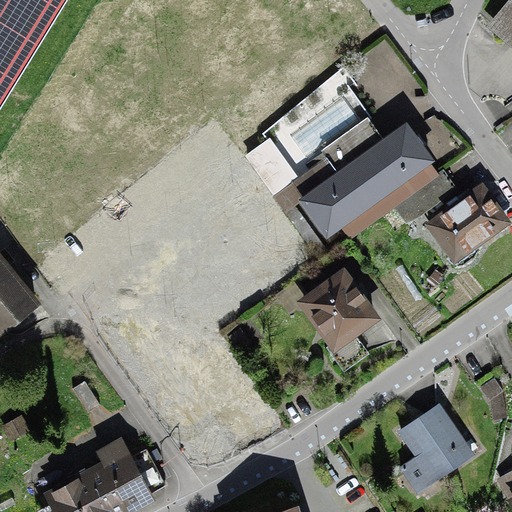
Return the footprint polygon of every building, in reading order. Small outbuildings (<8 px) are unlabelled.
[(0,0),(0,110),(68,0),(0,0)] [(511,0),(497,18),(511,30),(511,0)] [(428,158),(405,126),(304,199),(327,231),(428,158)] [(268,136),(243,154),(272,195),(274,193),(283,206),(300,195),(291,182),(297,178),(268,136)] [(301,237),(240,154),(216,171),(267,240),(232,266),(231,265),(199,289),(217,314),(249,290),(242,281),(301,237)] [(440,172),(408,194),(420,211),(451,189),(440,172)] [(505,221),(482,188),(431,225),(455,257),(505,221)] [(0,328),(34,302),(0,259),(0,328)] [(353,287),(343,273),(303,301),(333,342),(328,346),(344,369),(367,353),(352,332),(374,316),(362,300),(365,298),(355,285),(353,287)] [(139,295),(103,320),(185,436),(222,410),(248,446),(269,432),(219,362),(215,356),(224,350),(215,338),(204,345),(197,335),(185,343),(192,354),(184,359),(139,295)] [(85,380),(73,387),(87,412),(100,404),(85,380)] [(471,454),(437,405),(401,430),(420,457),(418,459),(416,456),(401,466),(419,491),(471,454)] [(105,464),(48,495),(57,511),(112,511),(165,484),(145,449),(129,458),(119,440),(98,451),(105,464)] [(511,471),(500,478),(511,501),(511,471)]
